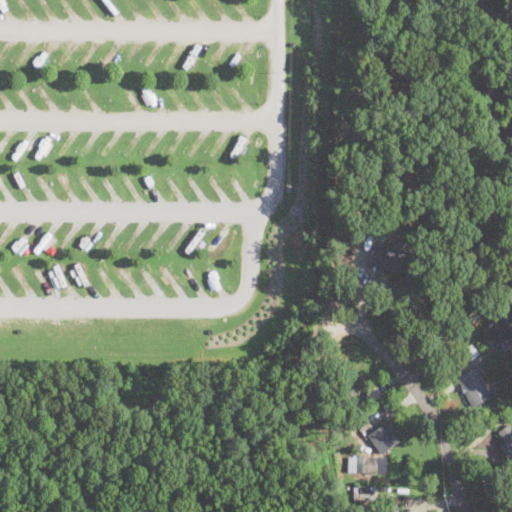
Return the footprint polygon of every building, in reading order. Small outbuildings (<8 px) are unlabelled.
[(484,0),(488,11),(476,15),(471,0),(484,0)] [(475,24),(459,30),(456,21),(471,15),(475,24)] [(502,73),(508,85),(511,83),(511,96),(500,102),(494,90),(497,88),(495,83),(500,81),(497,75),(502,73)] [(481,134),(478,125),(488,120),(492,129),(481,134)] [(406,164),(401,181),(382,176),(387,158),(406,164)] [(400,272),(368,265),(373,243),(405,251),(400,272)] [(464,304),(454,313),(446,304),(442,307),(434,298),(447,286),(464,304)] [(479,317),(471,324),(467,318),(474,312),(479,317)] [(511,346),(504,352),(499,345),(498,345),(485,326),(505,313),(511,323),(511,346)] [(469,361),(461,351),(470,343),(479,353),(469,361)] [(491,397),(472,407),(457,377),(476,367),(491,397)] [(393,388),(382,395),(376,385),(387,379),(393,388)] [(308,401),(303,411),(296,407),(302,397),(308,401)] [(398,441),(382,454),(368,435),(385,423),(398,441)] [(511,429),(511,464),(511,465),(498,447),(505,443),(498,433),(509,425),(511,429)] [(370,457),(370,462),(369,462),(368,473),(356,472),(356,462),(353,462),(354,454),(367,455),(367,457),(370,457)] [(376,485),(375,498),(371,498),(371,500),(354,499),(354,484),(376,485)] [(371,509),(358,510),(358,503),(371,502),(371,509)]
